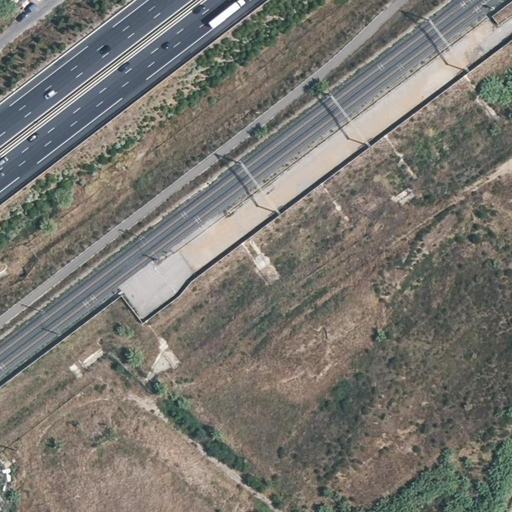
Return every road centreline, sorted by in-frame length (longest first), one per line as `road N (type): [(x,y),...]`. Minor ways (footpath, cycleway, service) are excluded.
road 1 (motorway): [(0,174),(228,0)]
road 2 (track): [(297,511),(186,425),(108,377)]
road 3 (motorway): [(170,0),(0,130)]
road 4 (track): [(1,511),(25,451),(61,405),(108,377)]
